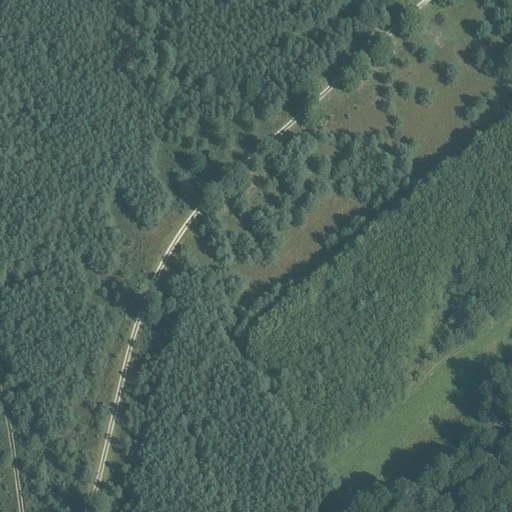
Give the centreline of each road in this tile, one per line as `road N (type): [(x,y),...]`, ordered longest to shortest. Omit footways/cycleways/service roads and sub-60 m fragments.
road 1 (track): [(89,511),(124,360),(153,274),(180,232),(429,0)]
road 2 (track): [(0,388),(20,511)]
